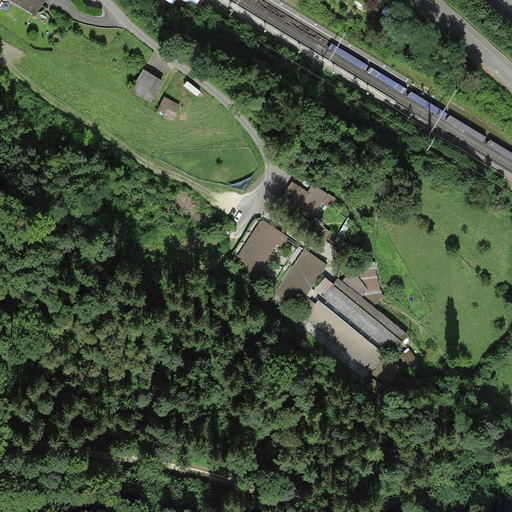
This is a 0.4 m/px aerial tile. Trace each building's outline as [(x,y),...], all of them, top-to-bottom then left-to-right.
[(10,0),(36,16),(45,0),(10,0)] [(164,77),(143,66),(131,89),(151,100),(164,77)] [(201,89),(188,78),(184,83),(197,94),(201,89)] [(180,103),(165,94),(156,110),(172,118),(180,103)] [(308,190),(292,179),(282,193),(298,204),(297,205),(312,215),(328,192),(313,182),(308,190)] [(336,196),(328,191),(322,202),(330,206),(336,196)] [(288,234),(261,217),(234,259),(256,273),(277,242),(281,244),(288,234)] [(331,231),(324,226),(317,235),(324,240),(331,231)] [(351,246),(342,239),(335,247),(343,253),(351,246)] [(328,262),(305,247),(277,288),(309,310),(316,301),(306,294),(328,262)] [(356,261),(344,261),(345,274),(342,278),(374,304),(383,294),(375,259),(369,260),(369,257),(356,258),(356,261)] [(342,278),(338,275),(333,280),(326,274),(316,286),(324,293),(322,295),(392,352),(408,332),(374,304),(342,278)] [(388,352),(319,298),(316,301),(309,310),(304,316),(373,371),(388,352)]
